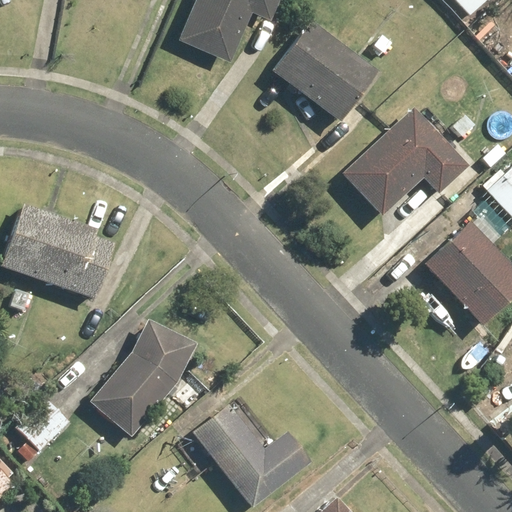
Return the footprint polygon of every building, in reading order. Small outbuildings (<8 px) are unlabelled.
[(279,0),(195,0),(181,33),(230,55),(251,9),(274,16),(279,0)] [(457,0),(473,16),(489,0),(457,0)] [(314,22),(275,69),(340,122),(379,75),(314,22)] [(440,195),(469,169),(453,152),(453,151),(415,109),(344,173),(382,215),(424,178),(440,195)] [(511,170),(488,194),(511,218),(511,170)] [(23,207),(2,264),(95,298),(116,241),(23,207)] [(511,267),(472,223),(427,263),(485,327),(511,302),(511,267)] [(0,310),(0,311),(19,316),(25,293),(6,288),(0,310)] [(133,437),(178,381),(197,343),(150,321),(134,355),(93,405),(133,437)] [(40,402),(8,434),(31,458),(63,426),(40,402)] [(290,482),(289,481),(311,463),(286,432),(264,448),(231,405),(195,433),(254,509),(290,482)] [(0,467),(0,496),(14,483),(0,467)] [(44,511),(31,495),(10,511),(44,511)]
